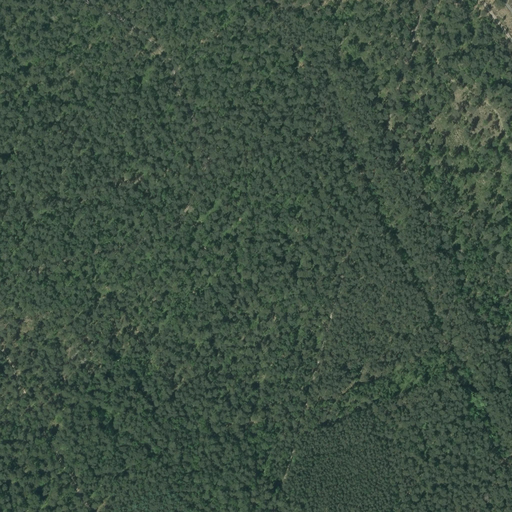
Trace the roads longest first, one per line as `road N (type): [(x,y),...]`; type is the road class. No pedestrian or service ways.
road 1 (track): [(82,0),(165,57),(197,133),(199,174),(173,226),(0,285)]
road 2 (track): [(0,351),(89,511)]
